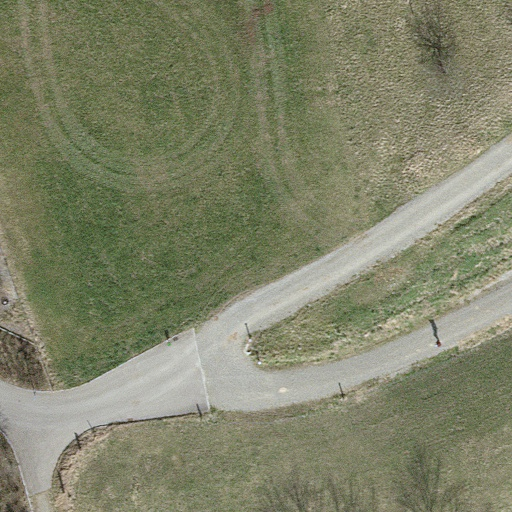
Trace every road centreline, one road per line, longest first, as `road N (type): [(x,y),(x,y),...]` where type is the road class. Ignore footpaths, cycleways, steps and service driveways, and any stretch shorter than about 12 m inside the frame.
road 1 (track): [(511,159),(376,259),(44,421),(52,511)]
road 2 (track): [(111,394),(248,402),(511,309)]
